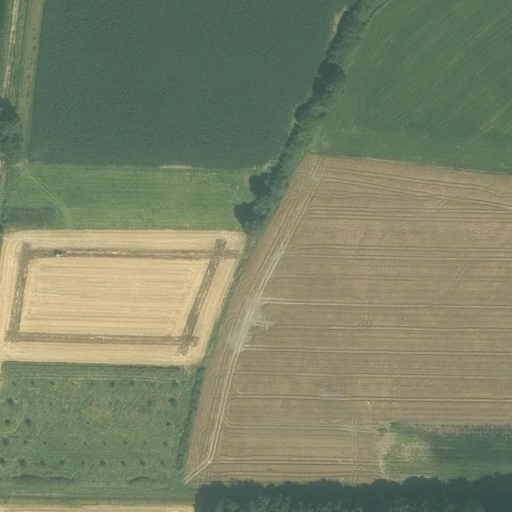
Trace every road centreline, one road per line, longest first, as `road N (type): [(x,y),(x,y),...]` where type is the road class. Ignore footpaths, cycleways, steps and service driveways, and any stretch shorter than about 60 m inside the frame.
road 1 (track): [(0,496),(511,498)]
road 2 (track): [(17,0),(0,161)]
